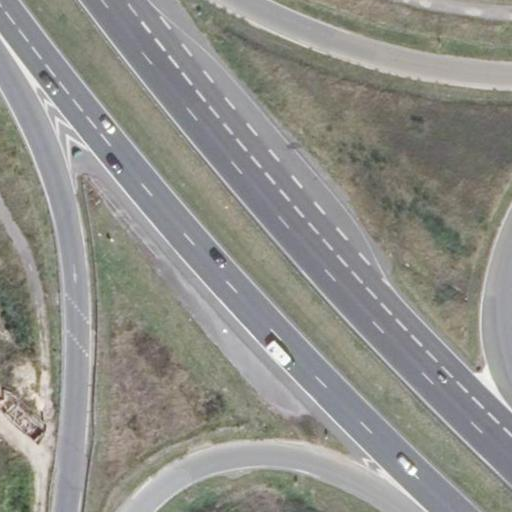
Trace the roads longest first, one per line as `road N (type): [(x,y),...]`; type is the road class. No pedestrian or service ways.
road 1 (trunk): [(0,8),(159,206),(322,387),(451,511)]
road 2 (trunk): [(511,449),(366,300),(112,0)]
road 3 (trunk): [(0,65),(46,155),(75,242),(77,327),(62,511)]
road 4 (trunk): [(134,511),(194,470),(248,454),(291,456),(335,471),(410,511)]
road 5 (trunk): [(511,75),(399,63),(235,0)]
road 6 (trunk): [(511,384),(497,321),(511,236)]
